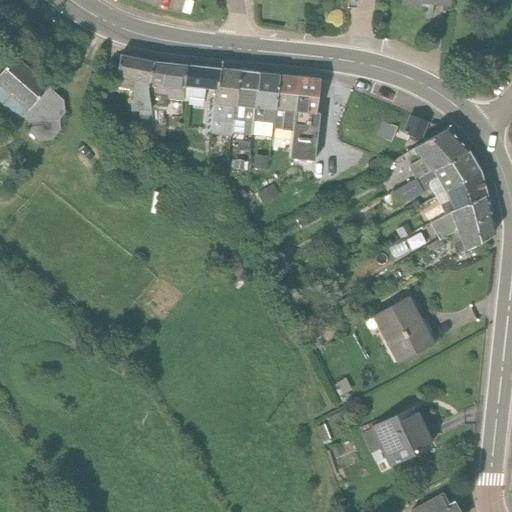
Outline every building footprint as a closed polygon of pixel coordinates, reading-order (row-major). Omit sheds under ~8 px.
[(408,0),(407,11),(427,13),(427,8),(457,12),(458,0),(408,0)] [(153,88),(156,66),(123,61),(120,83),(153,88)] [(53,91),(19,62),(0,83),(0,89),(31,116),(53,91)] [(188,93),(192,71),(156,66),(153,88),(188,93)] [(222,97),(224,74),(192,71),(188,93),(222,97)] [(238,138),(245,76),(224,74),(222,97),(217,136),(238,138)] [(258,128),(264,78),(245,76),(238,138),(257,141),(258,128)] [(280,131),(286,81),(264,78),(258,128),(280,131)] [(299,133),(304,83),(286,81),(280,131),(299,133)] [(152,97),(153,88),(120,83),(117,92),(138,96),(135,116),(143,116),(144,126),(156,126),(152,97)] [(326,85),(304,83),(299,133),(296,154),(318,157),(326,85)] [(188,93),(153,88),(152,97),(156,126),(159,143),(171,145),(169,104),(188,107),(188,93)] [(69,97),(52,99),(53,112),(34,114),(37,143),(74,139),(69,97)] [(0,152),(19,130),(0,113),(0,152)] [(414,122),(408,141),(427,148),(434,129),(414,122)] [(441,177),(476,160),(455,134),(420,155),(441,177)] [(453,197),(488,179),(476,160),(441,177),(448,189),(453,197)] [(448,189),(441,177),(403,197),(409,210),(448,189)] [(458,219),(496,202),(488,179),(453,197),(444,201),(453,221),(458,219)] [(465,238),(500,221),(496,202),(458,219),(465,238)] [(504,244),(500,221),(465,238),(471,259),(504,244)] [(379,325),(405,372),(443,353),(417,304),(379,325)] [(397,477),(442,455),(422,415),(377,437),(397,477)] [(463,511),(461,511),(457,511),(453,503),(435,511),(463,511)]
